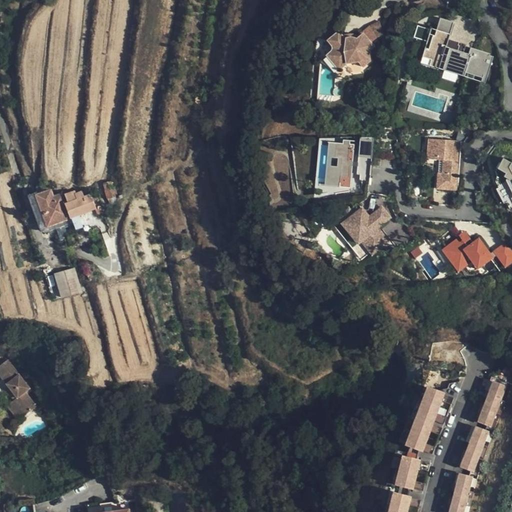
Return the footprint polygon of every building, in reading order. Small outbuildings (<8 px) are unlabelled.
[(380,14),(387,23),(393,19),(387,5),(378,11),(380,14)] [(380,14),(378,11),(372,16),(358,16),(360,19),(372,20),(380,14)] [(493,59),(496,47),(474,41),(472,47),(466,46),(468,37),(451,32),(455,16),(441,11),(435,30),(434,30),(429,46),(436,48),(432,61),(438,62),(460,68),(466,70),(468,65),(486,70),(490,58),(493,59)] [(388,26),(387,23),(380,14),(372,20),(360,19),(358,16),(354,12),(345,21),(351,29),(343,35),(345,38),(353,47),(355,51),(363,44),(374,39),(380,46),(387,41),(384,29),(388,26)] [(423,156),(425,136),(419,135),(416,161),(433,162),(432,171),(433,171),(432,186),(435,186),(437,172),(447,172),(448,159),(423,156)] [(437,172),(435,186),(453,188),(458,139),(425,136),(423,156),(448,159),(447,172),(437,172)] [(330,144),(338,144),(338,138),(320,139),(320,147),(326,147),(324,178),(319,178),(318,189),(324,189),(324,194),(328,193),(328,196),(335,195),(335,187),(337,187),(337,184),(327,184),(328,169),(338,170),(339,158),(329,157),(330,144)] [(337,184),(337,187),(350,188),(352,145),(347,145),(348,141),(342,141),(341,144),(330,144),(329,157),(339,158),(338,170),(328,169),(327,184),(337,184)] [(511,159),(499,157),(499,159),(489,155),(485,166),(494,169),(492,173),(496,175),(495,177),(504,196),(511,192),(511,159)] [(494,169),(485,166),(484,169),(487,175),(486,179),(489,184),(488,186),(495,201),(498,200),(501,205),(507,208),(511,210),(511,203),(511,202),(511,201),(511,192),(504,196),(495,177),(496,175),(492,173),(494,169)] [(52,188),(35,195),(38,202),(48,228),(71,219),(71,217),(97,208),(91,195),(66,204),(61,192),(55,194),(52,188)] [(350,206),(342,213),(362,238),(367,234),(377,246),(378,248),(388,240),(378,226),(390,216),(382,206),(369,215),(363,206),(355,212),(350,206)] [(362,238),(342,213),(332,220),(361,258),(377,246),(367,234),(362,238)] [(476,239),(467,246),(459,235),(441,249),(454,267),(468,257),(471,261),(477,269),(491,259),(476,239)] [(511,262),(511,251),(505,242),(492,252),(504,268),(511,262)] [(471,261),(468,257),(454,267),(458,271),(471,261)] [(76,266),(81,286),(91,282),(84,263),(76,266)] [(68,291),(81,286),(76,266),(61,271),(68,291)] [(4,391),(9,397),(21,412),(32,405),(21,390),(25,386),(4,358),(0,360),(0,378),(7,388),(4,391)] [(483,401),(487,383),(479,381),(477,388),(482,389),(479,401),(483,401)] [(501,386),(487,383),(483,401),(482,406),(478,424),(493,427),(501,386)] [(441,396),(424,388),(412,414),(429,422),(432,415),(436,409),(439,403),(441,396)] [(21,412),(9,397),(4,401),(17,416),(21,412)] [(482,406),(478,405),(476,417),(471,416),(470,422),(478,424),(482,406)] [(434,424),(437,418),(432,415),(429,422),(434,424)] [(428,426),(411,419),(399,446),(416,453),(417,453),(419,447),(425,433),(428,427),(428,426)] [(469,429),(461,428),(460,434),(464,435),(462,447),(465,448),(469,429)] [(484,433),(469,429),(465,448),(464,452),(460,471),(475,473),(484,433)] [(425,449),(419,447),(417,453),(422,456),(425,449)] [(464,452),(461,451),(458,463),(454,463),(452,469),(460,471),(464,452)] [(413,461),(395,457),(389,485),(407,489),(408,489),(409,482),(412,468),(413,461)] [(421,463),(413,461),(412,468),(419,470),(421,463)] [(453,494),(457,476),(449,474),(448,480),(453,482),(450,493),(453,494)] [(464,511),(472,479),(457,476),(453,494),(452,498),(449,511),(464,511)] [(416,484),(409,482),(408,489),(415,491),(416,484)] [(403,498),(385,494),(380,511),(399,511),(401,505),(403,498)] [(411,500),(403,498),(401,505),(409,507),(411,500)] [(449,511),(452,498),(449,498),(447,509),(442,509),(441,511),(449,511)]
